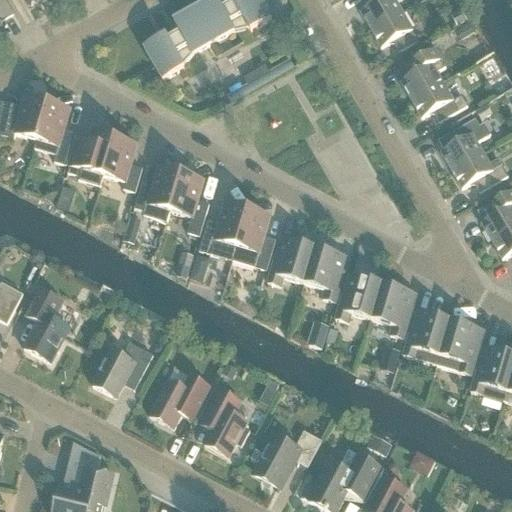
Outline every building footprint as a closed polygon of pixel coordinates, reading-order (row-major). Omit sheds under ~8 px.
[(0,0),(0,24),(13,17),(3,0),(0,0)] [(216,0),(215,0),(195,12),(214,45),(235,33),(249,30),(250,34),(273,21),(260,0),(239,0),(240,0),(221,10),(216,1),(217,1),(216,0)] [(360,14),(371,33),(402,15),(396,5),(404,0),(366,0),(372,8),(360,14)] [(173,24),(174,25),(179,34),(161,45),(160,42),(160,41),(144,50),(163,83),(185,71),(183,68),(193,57),(214,45),(195,12),(173,24)] [(412,33),(402,15),(371,33),(381,51),(393,45),(399,55),(427,39),(421,28),(412,33)] [(412,78),(401,85),(411,103),(442,85),(436,75),(445,70),(435,51),(406,68),(412,78)] [(294,70),(290,63),(270,75),(265,68),(244,80),(248,87),(227,98),(231,105),(294,70)] [(442,85),(411,103),(422,122),(433,115),(439,126),(468,109),(462,98),(453,103),(442,85)] [(1,109),(0,114),(0,137),(14,142),(15,137),(37,144),(48,106),(26,99),(23,109),(18,113),(1,109)] [(70,113),(48,106),(37,144),(34,153),(56,159),(54,165),(66,169),(76,136),(64,133),(70,113)] [(487,108),(477,114),(481,122),(492,116),(487,108)] [(441,155),(452,174),(483,156),(477,146),(490,138),(484,126),(479,129),(476,122),(439,142),(445,153),(441,155)] [(75,152),(68,176),(79,180),(78,183),(100,190),(104,179),(115,141),(93,135),(87,155),(75,152)] [(125,185),(123,192),(135,196),(143,172),(131,168),(137,148),(115,141),(104,179),(125,185)] [(483,156),(452,174),(462,192),(474,186),(480,196),(509,180),(498,162),(489,167),(483,156)] [(181,177),(159,170),(153,191),(141,187),(134,212),(145,215),(144,218),(167,225),(170,215),(181,177)] [(192,221),(187,236),(200,240),(209,207),(197,204),(203,183),(181,177),(170,215),(192,221)] [(63,189),(61,198),(72,201),(75,193),(63,189)] [(492,244),(511,232),(511,194),(480,213),(486,223),(482,226),(492,244)] [(220,226),(208,223),(199,254),(233,264),(248,212),(226,206),(220,226)] [(233,264),(254,270),(267,274),(276,243),(264,239),(270,219),(248,212),(233,264)] [(511,232),(492,244),(503,263),(511,257),(511,232)] [(281,241),(267,286),(281,290),(284,280),(304,287),(315,251),(281,241)] [(315,251),(304,287),(325,293),(322,302),(336,306),(349,261),(315,251)] [(182,255),(179,268),(190,271),(193,259),(182,255)] [(351,317),(372,323),(382,287),(348,277),(335,322),(349,326),(351,317)] [(0,289),(0,323),(7,327),(23,297),(2,286),(0,289)] [(417,297),(382,287),(372,323),(393,329),(390,338),(403,342),(417,297)] [(38,326),(24,352),(51,367),(69,331),(53,323),(63,305),(40,293),(26,319),(38,326)] [(416,313),(403,358),(437,368),(450,323),(416,313)] [(437,368),(458,374),(471,378),(484,334),(450,323),(437,368)] [(330,332),(326,344),(335,347),(338,335),(330,332)] [(111,354),(93,389),(116,402),(129,379),(139,385),(153,359),(130,346),(123,360),(111,354)] [(511,357),(484,350),(471,394),(505,405),(511,379),(511,357)] [(168,384),(149,419),(174,433),(181,418),(190,423),(196,411),(199,412),(210,391),(189,380),(182,392),(168,384)] [(216,426),(204,448),(228,461),(236,447),(241,450),(250,434),(244,431),(247,426),(233,419),(241,405),(220,393),(205,420),(216,426)] [(295,451),(274,439),(255,476),(281,490),(295,464),(307,470),(322,444),(304,434),(295,451)] [(375,440),(368,452),(386,461),(392,449),(375,440)] [(338,511),(352,487),(370,497),(384,472),(349,453),(339,471),(327,464),(319,479),(321,480),(308,504),(322,511),(338,511)] [(59,489),(53,511),(101,511),(102,510),(108,511),(116,478),(84,470),(79,488),(72,492),(59,489)] [(407,511),(399,507),(407,493),(384,481),(369,508),(377,511),(407,511)]
